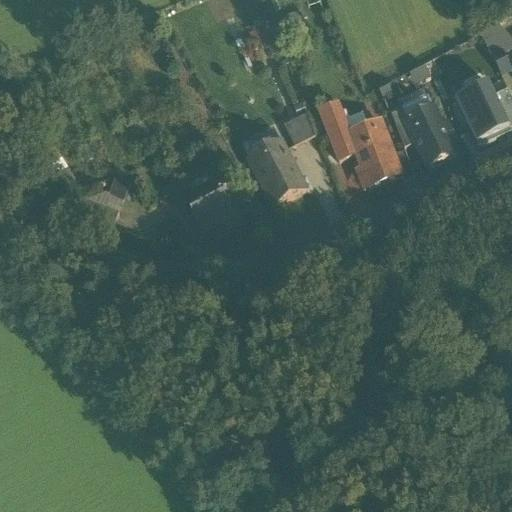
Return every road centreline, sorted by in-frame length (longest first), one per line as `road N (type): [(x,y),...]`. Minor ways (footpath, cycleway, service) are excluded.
road 1 (residential): [(511,148),(227,275)]
road 2 (track): [(0,194),(65,236),(227,275)]
